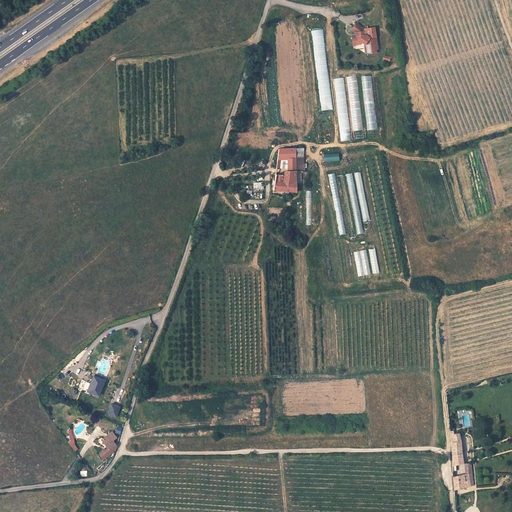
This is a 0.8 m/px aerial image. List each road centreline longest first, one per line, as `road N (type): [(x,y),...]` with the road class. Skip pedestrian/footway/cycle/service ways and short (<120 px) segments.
road 1 (residential): [(265,0),(113,462),(92,479),(0,491)]
road 2 (track): [(118,452),(448,451),(441,303),(511,281)]
